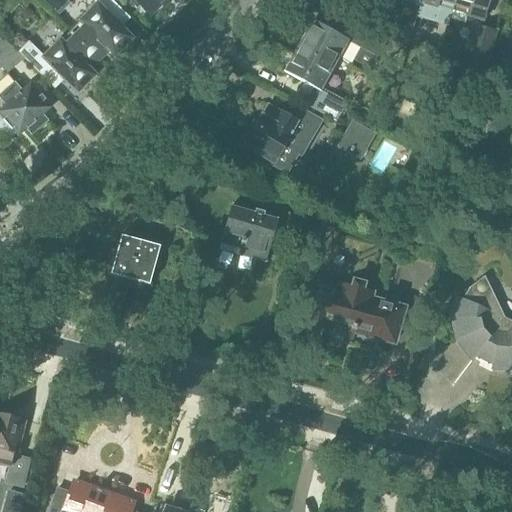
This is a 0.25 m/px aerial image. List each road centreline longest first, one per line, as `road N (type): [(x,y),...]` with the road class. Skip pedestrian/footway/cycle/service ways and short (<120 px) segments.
road 1 (residential): [(511,477),(0,335)]
road 2 (residential): [(0,236),(185,83),(239,0)]
